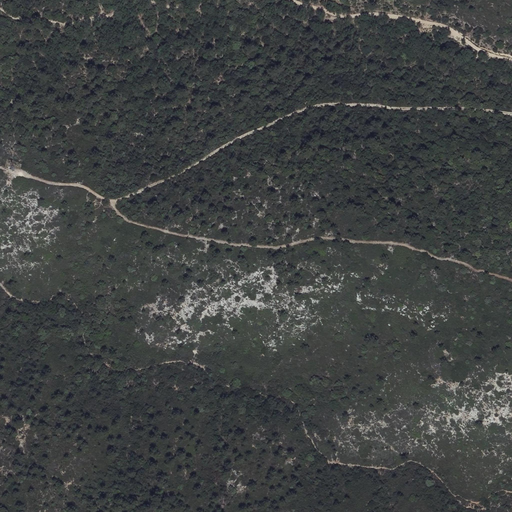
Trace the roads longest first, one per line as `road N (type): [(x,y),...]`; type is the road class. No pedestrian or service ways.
road 1 (track): [(511,114),(314,106),(110,203)]
road 2 (track): [(511,62),(420,20),(291,0)]
